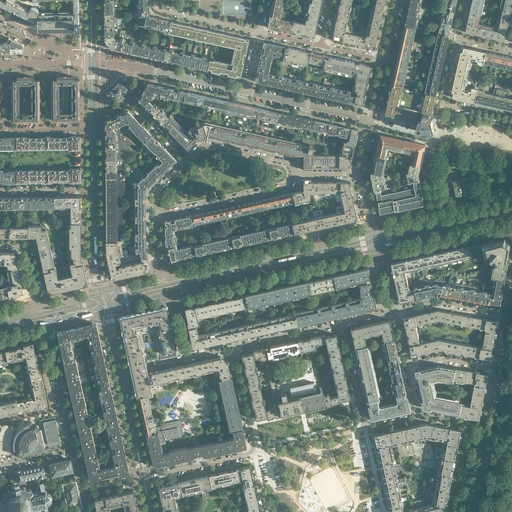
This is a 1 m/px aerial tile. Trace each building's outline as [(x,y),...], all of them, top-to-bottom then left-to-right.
[(79,23),(78,0),(0,0),(0,5),(37,23),(37,24),(37,28),(79,28),(79,23)] [(317,19),(321,2),(311,0),(309,0),(309,5),(304,4),(302,10),(307,11),(306,17),(317,19)] [(350,5),(351,0),(338,0),(338,6),(338,7),(348,9),(349,5),(350,5)] [(385,8),(384,0),(374,0),(374,1),(373,0),(371,10),(372,10),(371,14),(381,17),(381,15),(385,8)] [(481,8),(483,2),(473,0),(471,6),(481,8)] [(418,18),(422,3),(411,1),(406,26),(415,28),(416,28),(417,24),(418,24),(419,18),(418,18)] [(511,9),(511,8),(511,2),(503,1),(502,7),(511,9)] [(455,11),(456,5),(446,2),(445,5),(446,5),(445,9),(455,11)] [(280,11),(281,5),(272,3),(271,9),(280,11)] [(480,14),(481,8),(471,6),(470,12),(480,14)] [(347,20),(348,14),(347,14),(348,9),(338,7),(338,8),(335,16),(334,22),(347,25),(346,21),(347,20)] [(507,29),(511,9),(502,7),(501,7),(497,26),(507,29)] [(279,17),(280,11),(271,9),(270,15),(279,17)] [(454,17),(455,11),(445,9),(444,12),(443,15),(454,17)] [(480,23),(479,23),(481,15),(480,14),(470,12),(466,32),(477,34),(480,23)] [(380,26),(381,18),(381,17),(371,14),(370,19),(369,19),(368,25),(367,26),(366,28),(366,29),(378,32),(380,26)] [(278,21),(279,17),(270,15),(268,21),(280,24),(280,21),(278,21)] [(452,23),(454,17),(443,15),(442,17),(443,18),(443,21),(452,23)] [(150,27),(152,17),(149,16),(139,16),(139,24),(150,27)] [(313,38),(317,19),(306,17),(305,22),(307,23),(304,36),(313,38)] [(195,37),(198,27),(170,21),(167,31),(167,30),(167,32),(168,32),(168,33),(174,34),(175,33),(182,34),(182,36),(191,38),(192,36),(195,37)] [(278,30),(280,24),(268,21),(267,27),(278,30)] [(304,36),(307,23),(305,22),(304,24),(293,21),(292,24),(290,33),(304,36)] [(451,29),(452,23),(443,21),(442,24),(441,24),(440,27),(451,29)] [(362,48),(366,34),(366,33),(366,31),(366,29),(361,28),(361,29),(360,31),(358,33),(355,33),(352,32),(351,29),(351,26),(347,25),(334,22),(334,26),(331,39),(337,40),(336,42),(362,48)] [(492,38),(495,27),(480,23),(477,34),(492,38)] [(414,34),(415,28),(406,26),(404,32),(414,34)] [(505,40),(507,29),(497,26),(496,27),(495,27),(492,38),(505,40)] [(213,41),(215,31),(198,27),(195,37),(199,38),(199,40),(208,42),(209,40),(213,41)] [(450,31),(451,31),(451,30),(451,29),(440,27),(440,30),(441,30),(440,33),(449,36),(450,31)] [(374,48),(376,36),(378,32),(366,29),(366,31),(366,33),(366,34),(362,48),(368,50),(368,47),(374,48)] [(230,45),(232,35),(215,31),(213,41),(216,42),(216,43),(225,46),(226,44),(230,45)] [(413,40),(414,34),(404,32),(403,38),(413,40)] [(449,38),(450,37),(449,36),(440,33),(438,39),(448,42),(449,39),(449,38)] [(107,45),(114,39),(112,37),(113,37),(113,35),(104,35),(104,40),(104,41),(104,42),(104,41),(107,45)] [(240,78),(244,61),(249,39),(232,35),(230,45),(233,46),(233,47),(234,47),(236,47),(232,65),(209,60),(208,60),(209,61),(207,70),(240,78)] [(120,51),(123,38),(122,37),(119,42),(117,41),(115,50),(120,51)] [(424,46),(425,43),(413,40),(403,38),(401,44),(423,48),(424,46)] [(22,44),(11,39),(9,43),(9,47),(22,47),(22,44)] [(115,50),(117,41),(115,41),(114,39),(107,45),(109,48),(110,48),(111,49),(115,50)] [(130,53),(133,41),(133,40),(130,39),(129,44),(127,43),(125,52),(130,53)] [(447,47),(448,42),(438,39),(437,45),(447,47)] [(283,57),(285,47),(263,42),(259,61),(269,64),(270,60),(271,60),(272,55),(283,57)] [(141,55),(144,43),(142,43),(141,45),(142,45),(138,45),(136,54),(141,55)] [(423,51),(423,48),(401,44),(400,50),(410,52),(422,54),(423,51)] [(152,58),(155,46),(153,45),(152,47),(153,48),(149,47),(147,57),(152,58)] [(445,53),(447,47),(437,45),(436,51),(445,53)] [(470,77),(471,71),(469,70),(469,68),(470,63),(471,60),(478,61),(478,60),(477,60),(479,50),(463,46),(462,47),(451,95),(452,95),(452,96),(467,100),(469,90),(471,90),(472,88),(465,87),(466,84),(465,84),(466,79),(467,79),(467,77),(470,77)] [(307,66),(308,61),(310,52),(309,52),(305,51),(287,47),(286,47),(285,47),(283,57),(281,63),(292,65),(292,63),(307,66)] [(163,60),(165,51),(166,48),(164,48),(163,50),(164,50),(160,50),(158,59),(163,60)] [(169,62),(172,49),(169,48),(169,50),(169,52),(165,51),(163,60),(169,62)] [(409,58),(410,52),(400,50),(399,55),(409,58)] [(484,64),(484,62),(486,51),(479,50),(477,60),(478,60),(478,61),(477,63),(481,64),(481,63),(484,64)] [(179,64),(182,51),(180,51),(180,53),(180,54),(176,53),(174,63),(179,64)] [(444,59),(445,53),(436,51),(434,57),(444,59)] [(490,63),(493,53),(486,51),(484,62),(490,63)] [(315,63),(317,54),(313,53),(312,52),(311,52),(310,52),(309,52),(310,52),(308,61),(315,63)] [(190,67),(193,54),(191,53),(191,55),(191,57),(187,56),(185,65),(190,67)] [(497,65),(499,54),(493,53),(490,63),(497,65)] [(323,64),(325,56),(325,55),(324,55),(323,54),(322,55),(317,54),(315,63),(323,64)] [(503,66),(506,56),(499,54),(497,65),(503,66)] [(201,69),(204,56),(202,55),(201,57),(202,59),(198,58),(196,68),(201,69)] [(408,64),(409,58),(399,55),(398,61),(408,64)] [(336,58),(325,56),(323,64),(322,68),(351,74),(350,80),(355,81),(353,88),(357,94),(357,95),(355,95),(353,103),(362,105),(371,66),(365,65),(365,64),(358,62),(357,62),(357,63),(355,63),(355,62),(337,58),(336,58)] [(510,67),(511,57),(506,56),(503,66),(510,67)] [(443,65),(444,59),(434,57),(433,63),(443,65)] [(268,73),(269,68),(268,68),(269,64),(259,61),(255,81),(269,84),(272,74),(268,73)] [(406,70),(408,64),(398,61),(396,67),(406,70)] [(441,71),(443,65),(433,63),(432,69),(441,71)] [(405,75),(406,70),(396,67),(395,73),(405,75)] [(440,77),(441,71),(432,69),(430,75),(440,77)] [(402,87),(405,75),(395,73),(392,85),(402,87)] [(286,88),(288,78),(285,77),(285,76),(278,74),(275,74),(275,75),(272,74),(269,84),(286,88)] [(439,83),(440,77),(430,75),(429,81),(439,83)] [(79,93),(79,80),(74,80),(74,76),(71,76),(71,81),(69,81),(69,84),(71,84),(72,93),(79,93)] [(303,92),(305,82),(302,81),(302,80),(293,78),(292,79),(288,78),(286,88),(303,92)] [(126,95),(129,90),(125,88),(127,86),(128,84),(129,83),(122,79),(121,81),(120,82),(120,83),(118,82),(117,84),(116,85),(115,86),(114,87),(113,88),(112,89),(111,90),(110,91),(111,92),(109,93),(108,94),(106,95),(110,101),(112,100),(114,99),(115,98),(117,101),(122,99),(123,99),(126,95)] [(320,96),(322,86),(319,85),(319,84),(309,81),(309,83),(305,82),(303,92),(320,96)] [(437,89),(439,83),(429,81),(428,87),(437,89)] [(153,90),(154,84),(147,82),(144,88),(153,93),(153,91),(153,90)] [(161,92),(162,86),(154,84),(153,90),(153,91),(161,92)] [(337,99),(340,89),(336,88),(336,87),(327,85),(326,86),(322,86),(320,96),(337,99)] [(423,107),(399,102),(402,87),(392,85),(386,114),(417,120),(417,119),(419,120),(420,120),(423,107)] [(167,96),(169,87),(162,86),(161,92),(161,93),(162,93),(162,94),(165,95),(167,96)] [(172,98),(174,88),(169,87),(167,96),(166,98),(165,104),(168,106),(170,97),(172,98)] [(437,92),(437,89),(428,87),(426,93),(436,95),(436,94),(437,94),(437,92)] [(475,101),(478,90),(475,89),(476,88),(472,87),(472,88),(471,90),(469,90),(467,100),(475,101)] [(150,99),(153,93),(144,88),(141,94),(150,99)] [(355,96),(349,95),(350,91),(344,89),(343,90),(340,89),(337,99),(353,103),(355,96)] [(511,109),(511,98),(507,97),(508,92),(506,91),(497,89),(494,89),(493,94),(484,92),(485,90),(478,89),(478,90),(475,101),(511,109)] [(183,100),(186,91),(179,90),(177,98),(177,99),(183,100)] [(190,102),(192,92),(186,91),(183,100),(190,102)] [(196,103),(198,94),(192,92),(190,102),(196,103)] [(148,101),(150,99),(141,94),(138,100),(143,105),(148,100),(148,101)] [(196,103),(202,104),(204,95),(198,94),(196,103)] [(208,106),(210,96),(204,95),(202,104),(208,106)] [(214,107),(216,98),(210,96),(208,106),(214,107)] [(220,109),(222,99),(216,98),(214,107),(220,109)] [(433,109),(435,100),(425,98),(423,107),(433,109)] [(226,110),(228,101),(222,99),(220,109),(226,110)] [(153,106),(148,101),(148,100),(143,105),(149,111),(153,106)] [(233,111),(235,102),(228,101),(226,110),(233,111)] [(250,119),(251,115),(253,106),(235,102),(233,111),(243,114),(242,117),(250,119)] [(19,114),(19,106),(11,106),(11,119),(17,119),(17,122),(19,122),(19,117),(21,117),(21,114),(19,114)] [(153,116),(160,110),(158,108),(158,109),(156,107),(155,107),(154,106),(153,106),(149,111),(153,116)] [(257,117),(259,107),(253,106),(251,115),(257,117)] [(263,118),(265,109),(259,107),(257,117),(263,118)] [(434,127),(432,119),(429,118),(430,114),(432,114),(433,109),(423,107),(420,120),(419,120),(417,130),(416,130),(417,131),(418,131),(420,132),(421,132),(422,132),(423,133),(424,133),(426,133),(427,133),(428,133),(429,132),(430,132),(431,132),(432,131),(433,131),(435,130),(434,127)] [(269,120),(271,110),(265,109),(263,118),(269,120)] [(157,120),(164,113),(162,111),(161,112),(160,110),(153,116),(157,120)] [(276,121),(278,112),(271,110),(269,120),(276,121)] [(135,119),(128,111),(126,111),(124,112),(128,119),(127,123),(129,124),(135,119)] [(128,119),(124,112),(119,114),(123,123),(125,122),(126,123),(127,123),(128,119)] [(243,130),(244,126),(242,125),(242,126),(242,127),(242,130),(238,129),(210,123),(211,118),(188,112),(186,118),(189,129),(190,128),(199,137),(203,136),(234,143),(239,144),(254,147),(257,133),(243,130)] [(288,123),(290,114),(278,112),(276,121),(286,123),(286,122),(288,123)] [(161,124),(168,117),(166,115),(164,113),(157,120),(161,124)] [(186,132),(180,125),(182,123),(172,113),(168,117),(161,124),(187,149),(199,137),(190,128),(189,129),(186,132)] [(32,122),(32,114),(21,114),(21,117),(19,117),(19,122),(24,122),(24,123),(27,123),(27,122),(32,122)] [(72,121),(72,114),(59,114),(59,122),(64,122),(67,122),(67,121),(72,121)] [(123,123),(119,114),(113,117),(118,127),(121,125),(121,124),(123,123)] [(300,125),(302,117),(296,116),(294,125),(298,126),(298,125),(300,125)] [(118,127),(113,117),(109,119),(113,127),(115,126),(116,128),(118,127)] [(312,128),(314,120),(308,118),(306,128),(310,129),(310,128),(312,128)] [(113,127),(109,119),(105,121),(105,122),(105,130),(111,130),(111,128),(112,128),(113,127)] [(132,130),(139,123),(135,119),(129,124),(128,126),(132,130)] [(324,131),(326,122),(320,121),(318,130),(322,131),(322,130),(324,131)] [(135,135),(143,127),(139,123),(132,130),(134,132),(133,133),(135,135)] [(335,137),(336,133),(338,125),(332,124),(330,133),(329,136),(335,137)] [(140,138),(147,131),(143,127),(135,135),(137,137),(138,136),(140,138)] [(348,136),(350,128),(344,127),(342,136),(345,137),(346,136),(348,136)] [(353,149),(357,129),(351,128),(350,128),(348,136),(349,136),(348,139),(347,139),(347,140),(346,140),(346,141),(345,141),(343,141),(343,143),(341,143),(341,146),(353,149)] [(143,143),(151,135),(147,131),(140,138),(142,140),(141,140),(143,143)] [(312,152),(312,149),(325,149),(327,143),(302,138),(301,143),(257,133),(254,147),(303,158),(303,164),(302,164),(302,165),(301,165),(301,166),(300,166),(300,167),(300,168),(301,168),(301,169),(302,169),(303,169),(311,169),(311,167),(311,154),(313,154),(312,152)] [(162,145),(153,137),(154,137),(154,136),(153,135),(152,135),(152,136),(151,135),(143,143),(147,147),(144,150),(148,155),(152,151),(156,155),(164,148),(163,147),(164,146),(163,145),(162,145)] [(403,150),(405,140),(402,139),(381,135),(377,155),(386,157),(387,157),(389,147),(403,150)] [(14,148),(14,137),(13,137),(12,136),(11,136),(10,137),(6,137),(5,136),(3,137),(2,137),(2,138),(2,148),(14,148)] [(80,149),(80,143),(80,136),(69,136),(69,138),(69,143),(69,147),(69,149),(80,149)] [(124,164),(139,148),(132,142),(134,140),(130,136),(128,137),(127,136),(114,136),(114,139),(116,139),(117,142),(117,144),(114,145),(114,147),(115,147),(115,150),(117,150),(117,153),(117,156),(114,156),(115,159),(115,162),(117,162),(117,165),(115,165),(115,168),(117,168),(117,171),(123,171),(123,165),(123,164),(124,164)] [(20,144),(20,137),(14,137),(14,148),(18,148),(18,149),(23,149),(23,148),(23,144),(20,144)] [(57,148),(57,138),(51,138),(51,137),(44,137),(44,138),(38,138),(38,148),(42,148),(42,149),(45,149),(45,148),(51,148),(51,149),(53,148),(57,148)] [(38,148),(38,138),(26,138),(26,148),(30,148),(30,149),(35,149),(35,148),(38,148)] [(69,147),(69,143),(69,138),(57,138),(57,148),(61,148),(63,148),(65,148),(65,147),(69,147)] [(420,165),(425,145),(405,140),(403,150),(403,151),(413,153),(410,163),(411,163),(420,165)] [(349,167),(352,153),(353,149),(341,146),(339,152),(339,167),(349,167)] [(176,160),(166,150),(166,149),(165,148),(164,148),(156,155),(162,161),(159,164),(165,171),(174,162),(175,162),(176,161),(176,160)] [(339,167),(339,152),(324,152),(325,154),(325,167),(339,167)] [(325,154),(313,154),(311,154),(311,167),(325,167),(325,154)] [(385,163),(386,157),(377,155),(376,155),(375,157),(376,158),(375,161),(385,163)] [(384,169),(385,163),(375,161),(374,166),(384,169)] [(153,183),(164,172),(165,171),(159,164),(158,163),(156,165),(155,165),(153,167),(149,163),(145,167),(149,171),(145,175),(153,183)] [(420,168),(421,166),(420,166),(420,165),(411,163),(409,169),(419,171),(420,169),(420,168)] [(382,174),(384,169),(374,166),(373,172),(382,174)] [(80,181),(80,175),(80,169),(69,169),(69,170),(69,180),(69,181),(80,181)] [(418,175),(419,171),(409,169),(409,173),(407,173),(408,176),(413,175),(413,178),(419,176),(418,175)] [(21,182),(20,175),(23,175),(23,171),(23,170),(18,170),(18,171),(14,171),(14,172),(14,182),(21,182)] [(39,181),(39,171),(35,171),(35,170),(33,170),(30,170),(30,171),(27,171),(27,181),(39,181)] [(57,181),(57,171),(53,171),(53,170),(51,170),(51,171),(45,171),(45,170),(42,170),(42,171),(39,171),(39,181),(45,181),(45,182),(51,182),(51,181),(57,181)] [(69,180),(69,170),(65,171),(65,170),(61,170),(61,171),(57,171),(57,181),(69,180)] [(14,182),(14,172),(10,172),(10,171),(8,171),(7,171),(7,172),(2,172),(3,181),(3,182),(4,182),(4,183),(6,183),(6,182),(11,182),(11,183),(13,183),(13,182),(14,182)] [(125,174),(121,174),(121,177),(106,177),(106,184),(115,183),(125,183),(125,174)] [(148,187),(153,183),(145,175),(134,186),(134,192),(145,192),(145,191),(145,190),(146,189),(146,188),(148,187)] [(420,181),(420,179),(419,179),(419,176),(413,178),(413,175),(408,176),(409,182),(413,181),(414,184),(420,182),(420,181)] [(470,188),(469,185),(470,184),(468,178),(462,180),(459,181),(459,180),(453,182),(456,197),(462,196),(462,195),(466,195),(472,194),(471,188),(470,188)] [(325,192),(325,182),(310,182),(310,179),(300,179),(299,180),(298,181),(298,182),(298,183),(299,183),(299,184),(300,184),(303,184),(303,190),(292,193),(294,202),(295,205),(310,202),(310,192),(325,192)] [(340,192),(340,182),(325,182),(325,192),(340,192)] [(352,200),(348,182),(340,182),(340,192),(342,202),(352,200)] [(423,198),(420,182),(414,184),(415,188),(381,195),(377,196),(379,203),(379,204),(379,205),(380,205),(379,205),(379,206),(381,213),(395,210),(396,211),(424,205),(424,204),(423,199),(423,198)] [(381,191),(381,189),(386,187),(385,183),(375,186),(375,189),(375,191),(376,192),(377,196),(381,195),(381,191)] [(145,210),(145,192),(134,192),(134,198),(129,198),(129,205),(134,205),(134,210),(145,210)] [(294,202),(292,193),(286,194),(288,203),(294,202)] [(282,204),(280,195),(274,197),(276,206),(282,204)] [(81,210),(81,209),(80,208),(80,196),(75,196),(66,197),(67,206),(70,206),(71,211),(69,212),(69,218),(66,218),(66,222),(69,222),(69,223),(81,223),(81,211),(81,210)] [(67,206),(66,197),(54,197),(54,207),(66,207),(67,206)] [(276,206),(274,197),(267,198),(269,207),(276,206)] [(269,207),(267,198),(261,199),(263,208),(269,207)] [(263,208),(261,199),(257,200),(251,202),(247,203),(249,211),(259,209),(263,208)] [(357,220),(352,200),(342,202),(343,206),(335,207),(337,213),(329,215),(331,225),(355,220),(355,221),(356,220),(357,220)] [(126,241),(125,209),(115,209),(115,202),(106,202),(106,241),(126,241)] [(249,211),(247,203),(241,204),(243,213),(249,211)] [(243,213),(241,204),(235,205),(237,214),(243,213)] [(237,214),(235,205),(229,207),(231,216),(237,214)] [(231,216),(229,207),(223,208),(225,217),(231,216)] [(225,217),(223,208),(217,209),(219,218),(225,217)] [(146,228),(145,210),(134,210),(135,228),(146,228)] [(331,225),(329,215),(321,216),(320,210),(313,211),(314,218),(311,219),(313,229),(331,225)] [(213,220),(211,211),(205,212),(207,221),(213,220)] [(207,221),(205,212),(199,214),(201,222),(207,221)] [(313,229),(311,219),(307,220),(305,213),(298,215),(300,221),(291,223),(294,234),(313,229)] [(201,222),(199,214),(193,215),(195,224),(201,222)] [(195,225),(195,224),(193,215),(172,219),(175,230),(195,225)] [(175,235),(174,230),(175,230),(172,219),(167,221),(166,220),(165,220),(164,220),(165,242),(176,239),(175,235)] [(294,234),(291,223),(283,225),(282,220),(275,222),(276,227),(273,227),(275,238),(294,234)] [(81,237),(81,226),(81,223),(69,223),(69,237),(81,237)] [(275,238),(273,227),(269,228),(268,223),(261,225),(262,230),(246,233),(245,228),(238,230),(239,235),(235,236),(237,246),(275,238)] [(49,242),(47,235),(46,229),(41,225),(28,225),(28,227),(28,237),(33,237),(33,235),(37,235),(39,244),(49,242)] [(16,237),(16,227),(4,227),(4,237),(16,237)] [(28,237),(28,227),(16,227),(16,237),(28,237)] [(146,245),(146,228),(135,228),(135,233),(130,233),(130,240),(135,240),(135,245),(146,245)] [(237,246),(235,236),(231,237),(230,232),(223,233),(224,238),(216,240),(219,250),(237,246)] [(81,250),(81,237),(69,237),(69,251),(81,250)] [(219,250),(216,240),(208,242),(207,237),(200,238),(201,243),(198,244),(200,254),(219,250)] [(181,258),(179,248),(177,249),(176,244),(177,243),(176,239),(165,242),(169,261),(169,262),(170,262),(171,262),(171,261),(181,258)] [(506,266),(510,245),(510,244),(509,243),(508,243),(508,242),(507,242),(506,242),(506,241),(505,241),(505,240),(505,239),(492,242),(491,241),(483,243),(483,244),(485,254),(487,262),(488,263),(494,264),(494,263),(506,266)] [(200,254),(198,244),(194,245),(193,240),(186,241),(187,246),(179,248),(181,258),(200,254)] [(140,273),(136,253),(124,256),(122,247),(126,247),(126,241),(106,241),(106,249),(106,253),(111,276),(112,277),(116,276),(117,276),(118,278),(140,273)] [(52,256),(49,243),(49,242),(39,244),(40,248),(38,249),(40,258),(52,256)] [(150,268),(147,254),(146,249),(146,245),(135,245),(135,250),(135,253),(136,253),(140,273),(151,270),(150,268)] [(481,256),(479,245),(478,245),(470,247),(472,257),(472,258),(481,256)] [(505,280),(508,268),(509,258),(508,258),(510,245),(506,266),(494,263),(494,264),(492,277),(496,278),(505,280)] [(472,257),(470,247),(470,246),(464,247),(463,246),(462,247),(456,249),(458,260),(463,259),(465,267),(470,265),(469,258),(472,257)] [(458,260),(456,249),(450,250),(449,250),(448,250),(442,252),(444,263),(449,262),(451,270),(456,268),(455,261),(458,260)] [(82,263),(81,256),(81,250),(69,251),(69,263),(71,263),(71,266),(81,264),(82,264),(82,263)] [(16,261),(15,253),(14,253),(14,252),(0,252),(0,263),(5,264),(16,262),(16,261)] [(444,263),(442,252),(436,253),(434,253),(428,255),(430,266),(435,265),(437,273),(442,272),(441,264),(444,263)] [(430,266),(428,255),(422,256),(421,256),(420,256),(420,257),(408,259),(406,259),(406,260),(399,261),(400,270),(405,269),(405,271),(408,270),(408,271),(421,268),(423,276),(425,275),(428,275),(427,267),(430,266)] [(54,267),(53,260),(52,256),(40,258),(43,272),(55,270),(54,267)] [(407,280),(405,271),(405,269),(400,270),(399,261),(392,263),(396,282),(407,280)] [(19,275),(17,262),(16,262),(5,264),(9,282),(20,279),(20,276),(19,276),(19,275)] [(87,283),(84,268),(82,263),(82,264),(81,264),(71,266),(73,276),(57,280),(55,270),(43,272),(48,291),(50,293),(62,290),(62,289),(66,288),(66,289),(85,285),(87,283)] [(376,307),(371,285),(368,273),(369,273),(368,268),(350,272),(352,283),(361,282),(361,284),(360,285),(360,296),(361,295),(362,298),(346,301),(349,314),(350,314),(351,313),(352,313),(361,311),(363,311),(364,310),(366,310),(376,307)] [(352,283),(350,272),(333,276),(335,286),(344,286),(352,283)] [(335,286),(333,276),(307,282),(310,293),(310,294),(336,289),(335,286)] [(504,286),(505,281),(505,280),(496,278),(495,282),(494,282),(494,284),(504,286)] [(23,293),(21,282),(20,279),(9,282),(10,285),(6,285),(7,287),(9,297),(23,293)] [(409,300),(407,290),(410,289),(409,286),(409,287),(407,280),(396,282),(400,302),(409,300)] [(310,293),(307,282),(306,282),(306,281),(305,282),(292,285),(294,297),(296,296),(303,296),(310,293)] [(436,294),(434,285),(430,285),(430,284),(427,285),(430,295),(436,294)] [(441,294),(443,286),(442,286),(438,285),(437,284),(434,285),(436,294),(438,294),(438,295),(439,296),(440,296),(440,295),(441,295),(441,294)] [(447,295),(449,285),(447,284),(447,286),(442,285),(442,286),(443,286),(441,294),(447,295)] [(503,292),(504,286),(494,284),(493,286),(494,287),(494,290),(503,292)] [(294,297),(292,285),(276,288),(279,300),(288,300),(294,297)] [(430,295),(427,285),(425,285),(425,286),(422,287),(424,297),(430,295)] [(424,297),(422,287),(420,288),(420,286),(415,287),(415,289),(416,289),(418,298),(424,297)] [(9,297),(7,287),(3,288),(2,287),(0,287),(3,298),(9,297)] [(459,298),(461,287),(459,287),(459,288),(455,287),(453,297),(459,298)] [(279,300),(276,288),(261,292),(263,304),(265,303),(272,303),(279,300)] [(416,289),(415,289),(410,291),(409,289),(410,289),(407,290),(409,300),(418,298),(416,289)] [(472,300),(474,289),(471,289),(471,290),(467,289),(465,299),(472,300)] [(484,302),(486,292),(483,291),(483,292),(479,292),(478,301),(484,302)] [(263,304),(261,292),(247,295),(246,295),(245,295),(247,307),(251,307),(256,307),(263,304)] [(247,307),(245,295),(240,297),(237,298),(233,299),(232,298),(228,299),(230,311),(243,308),(247,307)] [(501,305),(502,298),(491,296),(490,303),(501,305)] [(230,311),(228,299),(223,300),(223,301),(216,302),(211,303),(214,315),(230,311)] [(349,314),(346,301),(334,304),(337,316),(338,316),(346,314),(347,314),(348,314),(349,314)] [(214,315),(211,303),(207,304),(199,306),(194,307),(197,318),(201,317),(214,315)] [(337,316),(334,304),(321,307),(324,319),(333,317),(334,317),(335,317),(336,317),(336,316),(337,316)] [(197,318),(194,307),(194,306),(184,308),(185,311),(184,311),(184,314),(184,315),(183,315),(183,316),(184,318),(186,317),(187,317),(188,322),(187,322),(188,327),(199,325),(198,320),(197,320),(197,318)] [(142,358),(136,334),(134,334),(132,327),(159,321),(161,328),(159,329),(164,353),(159,355),(160,360),(177,356),(166,307),(146,312),(120,318),(131,366),(134,368),(143,366),(143,363),(148,362),(147,357),(142,358)] [(324,319),(321,307),(307,310),(310,322),(318,320),(319,320),(320,320),(321,320),(322,320),(322,319),(323,319),(324,319)] [(310,322),(307,310),(294,313),(294,314),(295,314),(297,325),(298,325),(300,324),(303,324),(304,324),(305,324),(306,324),(306,323),(307,323),(308,323),(308,322),(310,322)] [(439,320),(441,310),(438,310),(423,313),(425,323),(439,320)] [(458,323),(459,314),(441,310),(439,320),(458,323)] [(295,314),(294,314),(288,315),(287,312),(282,313),(282,317),(279,317),(281,328),(297,325),(295,314)] [(425,323),(423,313),(404,317),(406,327),(416,325),(425,323)] [(281,328),(279,317),(275,318),(274,316),(276,316),(275,314),(268,316),(269,320),(262,321),(265,332),(281,328)] [(477,327),(478,317),(459,314),(458,323),(477,327)] [(265,332),(262,321),(256,322),(255,319),(252,319),(252,317),(249,318),(249,320),(250,324),(246,325),(249,336),(265,332)] [(496,330),(498,321),(478,317),(477,327),(486,329),(496,330)] [(382,332),(379,322),(379,320),(378,320),(379,322),(369,324),(372,335),(380,333),(380,332),(382,332)] [(391,330),(389,320),(382,321),(382,320),(379,320),(379,322),(382,332),(391,330)] [(249,336),(246,325),(242,325),(241,322),(236,323),(237,327),(230,328),(232,339),(249,336)] [(100,342),(97,329),(96,323),(76,327),(79,341),(86,339),(87,344),(90,344),(100,342)] [(372,335),(369,324),(360,326),(360,324),(359,325),(360,326),(362,336),(363,336),(364,337),(372,335)] [(362,336),(360,326),(359,325),(357,325),(357,327),(350,328),(352,338),(362,336)] [(420,343),(416,325),(406,327),(410,345),(420,343)] [(200,346),(198,335),(196,326),(188,328),(192,348),(200,346)] [(232,339),(230,328),(223,330),(223,326),(217,327),(218,331),(214,332),(216,343),(232,339)] [(74,347),(73,342),(79,341),(76,327),(57,332),(63,361),(74,359),(71,348),(74,347)] [(216,343),(214,332),(210,333),(209,329),(203,330),(204,334),(198,335),(200,346),(216,343)] [(493,349),(495,338),(496,330),(486,329),(483,347),(493,349)] [(391,330),(382,332),(380,332),(380,333),(382,342),(384,341),(393,339),(391,330)] [(338,346),(336,339),(337,339),(336,334),(325,337),(324,337),(326,343),(328,353),(340,350),(339,346),(338,346)] [(321,347),(321,344),(319,336),(309,338),(309,339),(302,340),(302,339),(297,340),(298,345),(300,351),(299,351),(300,352),(305,351),(307,359),(312,357),(311,350),(321,347)] [(365,345),(364,337),(363,336),(362,336),(352,338),(354,348),(365,345)] [(395,345),(393,339),(384,341),(385,347),(395,345)] [(452,352),(454,342),(438,339),(420,343),(410,345),(411,348),(414,347),(415,349),(413,349),(414,355),(439,349),(452,352)] [(300,351),(298,345),(297,340),(297,341),(296,342),(296,341),(295,341),(286,343),(266,347),(268,358),(271,357),(272,359),(290,355),(290,354),(298,352),(298,351),(299,351),(300,351)] [(46,397),(43,386),(36,353),(35,353),(34,351),(33,342),(20,345),(20,346),(14,348),(14,349),(12,350),(11,348),(5,350),(7,361),(23,357),(23,356),(25,355),(35,399),(33,400),(32,398),(17,402),(19,412),(26,411),(26,410),(28,409),(28,410),(35,409),(35,410),(47,407),(47,406),(45,397),(46,397)] [(103,356),(100,342),(90,344),(93,358),(103,356)] [(471,355),(473,345),(454,342),(452,352),(471,355)] [(378,399),(367,349),(367,345),(365,345),(354,348),(366,402),(378,399)] [(396,351),(395,345),(385,348),(386,353),(396,351)] [(488,353),(489,351),(492,352),(493,349),(483,347),(473,345),(471,355),(489,359),(490,354),(488,353)] [(268,359),(268,358),(266,347),(265,348),(260,349),(260,350),(258,350),(260,361),(268,359)] [(260,361),(258,350),(258,349),(252,350),(252,353),(253,352),(255,361),(255,362),(260,361)] [(255,361),(253,352),(252,353),(252,350),(244,352),(245,354),(241,355),(242,360),(243,359),(244,363),(255,361)] [(341,362),(340,355),(341,355),(340,350),(328,353),(329,358),(324,359),(325,365),(330,364),(331,369),(343,366),(342,362),(341,362)] [(397,357),(396,351),(386,353),(388,359),(397,357)] [(106,370),(104,358),(103,356),(93,358),(96,372),(106,370)] [(217,370),(224,360),(221,359),(221,357),(220,356),(219,357),(206,360),(205,360),(204,360),(204,361),(202,361),(204,372),(216,369),(217,370)] [(399,363),(397,357),(388,359),(389,365),(399,363)] [(79,374),(75,358),(74,359),(63,361),(67,377),(79,374)] [(231,377),(227,361),(226,361),(224,360),(217,370),(218,370),(220,380),(231,377)] [(199,373),(204,372),(202,361),(200,362),(200,361),(198,361),(198,362),(189,364),(188,363),(187,364),(187,365),(172,368),(171,367),(170,367),(170,368),(168,369),(170,380),(176,379),(177,384),(183,382),(182,377),(193,375),(194,380),(200,379),(199,373)] [(256,369),(255,362),(255,361),(244,363),(245,367),(244,367),(245,371),(256,369)] [(400,369),(399,363),(389,365),(390,371),(400,369)] [(454,379),(456,368),(438,365),(421,369),(416,370),(417,375),(418,379),(422,401),(424,408),(431,409),(460,415),(462,405),(462,404),(463,401),(435,396),(432,380),(439,379),(454,381),(454,379)] [(146,376),(145,374),(144,371),(144,368),(143,366),(134,368),(131,366),(132,371),(135,385),(147,383),(146,376)] [(345,378),(343,371),(344,371),(343,366),(331,369),(332,374),(328,375),(329,381),(334,379),(335,385),(347,382),(346,378),(345,378)] [(166,381),(170,380),(168,369),(166,369),(165,368),(164,369),(164,370),(155,372),(154,371),(153,371),(153,372),(150,373),(151,375),(146,376),(147,383),(152,381),(155,393),(157,392),(166,390),(166,386),(167,386),(166,381)] [(484,396),(487,382),(488,382),(488,380),(488,379),(487,379),(488,374),(479,372),(480,371),(474,370),(474,371),(456,368),(454,379),(457,379),(457,381),(464,382),(464,381),(475,383),(473,394),(484,396)] [(258,377),(256,369),(245,371),(246,376),(247,375),(247,379),(258,377)] [(401,375),(400,369),(390,371),(391,377),(401,375)] [(110,388),(106,370),(96,372),(100,390),(110,388)] [(82,390),(79,374),(67,377),(70,393),(82,390)] [(403,381),(401,375),(391,377),(393,383),(403,381)] [(233,387),(232,385),(231,380),(231,379),(232,379),(231,378),(231,377),(220,380),(223,397),(235,394),(233,387)] [(260,384),(258,377),(247,379),(248,382),(247,383),(248,387),(260,384)] [(152,381),(147,383),(135,385),(138,396),(138,397),(146,395),(147,395),(155,393),(152,381)] [(404,387),(403,381),(393,383),(394,389),(404,387)] [(348,394),(347,387),(348,386),(347,382),(335,385),(337,395),(339,401),(350,398),(349,393),(348,394)] [(262,392),(260,384),(248,387),(249,391),(250,391),(251,395),(262,392)] [(326,406),(323,391),(315,393),(313,384),(291,389),(293,398),(287,399),(286,393),(276,396),(278,404),(281,416),(284,415),(284,413),(322,405),(323,406),(326,406)] [(405,393),(404,387),(394,389),(395,395),(405,393)] [(110,388),(100,390),(98,390),(102,406),(114,403),(110,388)] [(86,407),(82,390),(70,393),(74,410),(86,407)] [(339,401),(337,395),(330,396),(328,390),(322,391),(323,391),(326,406),(330,405),(330,404),(338,402),(338,401),(339,401)] [(263,400),(262,394),(262,392),(251,395),(252,398),(251,398),(252,403),(263,400)] [(407,400),(406,395),(405,393),(395,395),(396,397),(395,397),(396,402),(407,400)] [(238,411),(237,404),(236,404),(236,402),(235,394),(223,397),(227,414),(238,411)] [(481,411),(484,396),(473,394),(471,406),(462,404),(462,405),(460,415),(465,416),(465,417),(471,418),(471,417),(480,419),(481,414),(482,413),(482,411),(481,411)] [(149,403),(149,401),(148,399),(147,399),(147,395),(146,395),(138,397),(140,409),(149,407),(148,403),(149,403)] [(380,406),(378,399),(366,402),(368,408),(380,406)] [(19,412),(17,402),(17,400),(1,404),(4,416),(19,412)] [(265,409),(263,400),(252,403),(253,407),(254,407),(254,411),(265,409)] [(409,412),(407,400),(396,402),(396,403),(387,405),(390,416),(409,412)] [(117,419),(114,403),(102,406),(105,422),(117,419)] [(281,416),(278,404),(270,406),(270,409),(266,410),(267,416),(267,417),(267,419),(273,417),(273,416),(275,416),(275,417),(281,416)] [(390,416),(387,405),(380,407),(380,406),(368,408),(370,418),(370,420),(390,416)] [(90,424),(86,407),(74,410),(78,427),(90,424)] [(152,415),(151,411),(150,411),(149,407),(140,409),(143,421),(152,420),(151,415),(152,415)] [(267,416),(266,410),(265,409),(254,411),(255,415),(254,415),(255,419),(259,418),(259,417),(261,417),(261,418),(267,417),(267,416)] [(241,425),(240,421),(240,419),(238,411),(227,414),(231,431),(232,430),(233,430),(242,428),(242,427),(241,425)] [(62,446),(56,419),(43,422),(43,419),(39,420),(41,430),(37,431),(37,429),(38,429),(38,428),(39,428),(39,427),(38,426),(38,425),(37,425),(35,425),(35,426),(34,426),(34,427),(35,428),(33,428),(31,422),(30,422),(29,423),(28,423),(27,423),(26,424),(24,425),(23,426),(22,426),(21,428),(19,429),(18,430),(18,431),(17,431),(16,433),(15,434),(15,435),(14,437),(13,439),(13,440),(13,441),(13,442),(12,443),(12,444),(12,446),(12,448),(12,449),(13,451),(19,450),(20,451),(18,452),(18,453),(17,453),(18,453),(18,455),(19,456),(21,455),(22,455),(22,454),(22,453),(23,452),(24,456),(38,453),(38,451),(40,451),(40,452),(45,451),(44,446),(48,445),(49,449),(62,446)] [(120,433),(117,419),(105,422),(108,436),(120,433)] [(155,428),(154,426),(162,424),(161,421),(158,422),(154,423),(153,424),(152,420),(143,421),(146,434),(155,432),(154,428),(155,428)] [(184,435),(180,420),(161,424),(163,430),(164,437),(165,439),(184,435)] [(429,437),(432,424),(425,423),(418,425),(421,437),(424,437),(429,437)] [(93,438),(90,424),(78,427),(81,441),(93,438)] [(444,440),(446,427),(432,424),(429,437),(444,440)] [(421,437),(418,425),(389,431),(392,444),(397,443),(411,440),(414,439),(415,443),(418,442),(417,439),(421,437)] [(456,445),(459,430),(446,427),(444,440),(444,443),(456,445)] [(246,447),(242,428),(233,430),(232,430),(233,437),(235,437),(238,449),(246,447)] [(164,437),(163,430),(155,432),(146,434),(147,441),(164,437)] [(392,444),(389,431),(374,435),(377,449),(390,446),(389,445),(392,444)] [(123,447),(120,433),(108,436),(112,450),(123,447)] [(166,445),(165,439),(164,437),(147,441),(149,448),(166,445)] [(238,449),(235,437),(233,437),(221,440),(224,452),(238,449)] [(96,453),(93,438),(81,441),(84,455),(96,453)] [(224,452),(221,440),(207,443),(209,455),(224,452)] [(413,449),(411,440),(397,443),(399,455),(411,453),(412,453),(414,453),(415,452),(414,450),(413,449)] [(209,455),(207,443),(199,445),(199,444),(198,444),(196,444),(195,444),(194,445),(193,445),(193,446),(187,448),(189,458),(201,455),(202,457),(209,455)] [(451,475),(454,456),(456,445),(444,443),(443,447),(436,446),(435,451),(442,453),(441,458),(440,462),(433,461),(432,466),(439,468),(438,473),(451,475)] [(172,462),(169,450),(166,451),(166,449),(167,448),(166,445),(149,448),(153,466),(172,462)] [(189,458),(187,448),(186,446),(169,450),(172,462),(179,460),(179,459),(181,458),(181,460),(189,458)] [(393,460),(391,454),(390,446),(377,449),(380,463),(392,460),(393,460)] [(123,447),(112,450),(114,463),(126,460),(123,447)] [(99,466),(96,453),(84,455),(87,469),(99,466)] [(72,470),(70,459),(49,464),(52,475),(72,470)] [(129,472),(126,460),(114,463),(107,465),(109,476),(117,474),(117,473),(120,473),(120,474),(129,472)] [(402,469),(400,463),(393,465),(392,460),(380,463),(383,478),(396,475),(395,470),(402,469)] [(109,476),(107,465),(99,466),(87,469),(90,480),(99,478),(98,477),(101,477),(101,478),(109,476)] [(254,476),(254,475),(255,475),(254,470),(253,470),(251,470),(250,465),(240,468),(242,479),(243,482),(242,482),(243,486),(254,484),(254,480),(253,477),(254,476)] [(39,478),(46,476),(43,466),(22,470),(15,471),(16,472),(18,482),(25,480),(24,479),(38,476),(39,478)] [(242,479),(240,468),(235,469),(235,470),(230,471),(228,471),(223,472),(226,483),(230,482),(230,483),(238,481),(238,480),(242,479)] [(226,484),(226,483),(223,472),(218,473),(219,474),(217,475),(216,474),(214,474),(209,475),(211,487),(212,487),(212,486),(216,485),(216,486),(222,484),(222,485),(226,484)] [(448,490),(451,475),(438,473),(437,477),(430,476),(429,482),(436,483),(436,488),(448,490)] [(211,487),(209,475),(208,475),(191,479),(192,486),(195,485),(196,492),(201,491),(203,498),(208,497),(206,489),(212,488),(211,487)] [(398,485),(405,484),(404,478),(397,479),(396,475),(383,478),(386,493),(399,490),(398,485)] [(177,511),(184,510),(183,505),(176,507),(174,497),(184,495),(185,502),(190,500),(189,493),(196,492),(195,485),(192,486),(191,479),(158,487),(163,511),(177,511)] [(46,493),(46,492),(46,491),(46,490),(45,490),(43,482),(36,484),(37,486),(34,487),(35,491),(33,492),(31,491),(31,490),(31,489),(30,489),(29,489),(28,489),(27,489),(27,490),(26,489),(25,488),(25,487),(24,487),(23,487),(22,487),(21,487),(21,488),(20,487),(19,488),(19,485),(11,486),(12,489),(11,489),(11,490),(10,490),(9,490),(8,490),(7,491),(7,492),(7,493),(6,494),(5,494),(4,494),(3,494),(3,495),(2,496),(2,497),(3,498),(1,499),(0,499),(0,511),(37,511),(38,511),(42,511),(47,511),(47,506),(48,506),(49,505),(50,505),(50,504),(51,504),(51,503),(52,502),(52,501),(52,500),(52,499),(52,498),(52,497),(51,496),(51,495),(50,495),(49,494),(48,493),(47,493),(46,493)] [(79,503),(75,483),(63,485),(68,505),(79,503)] [(257,496),(256,491),(255,489),(256,489),(254,484),(243,486),(244,491),(246,499),(247,503),(258,501),(257,496)] [(445,505),(448,490),(436,488),(435,493),(428,491),(426,497),(434,498),(433,503),(436,503),(445,505)] [(401,500),(408,499),(407,493),(400,494),(399,490),(386,493),(390,507),(402,505),(401,500)] [(136,505),(133,491),(123,493),(114,495),(117,509),(120,508),(121,507),(121,505),(123,504),(125,503),(126,507),(136,505)] [(117,509),(114,495),(104,497),(94,499),(96,511),(105,511),(108,511),(107,507),(109,507),(111,507),(112,509),(113,510),(117,509)] [(444,511),(445,505),(436,503),(436,505),(432,506),(432,505),(422,507),(420,500),(412,502),(413,509),(409,510),(409,511),(444,511)] [(260,511),(259,508),(259,505),(258,501),(247,503),(248,507),(247,507),(248,511),(259,511),(260,511)]
